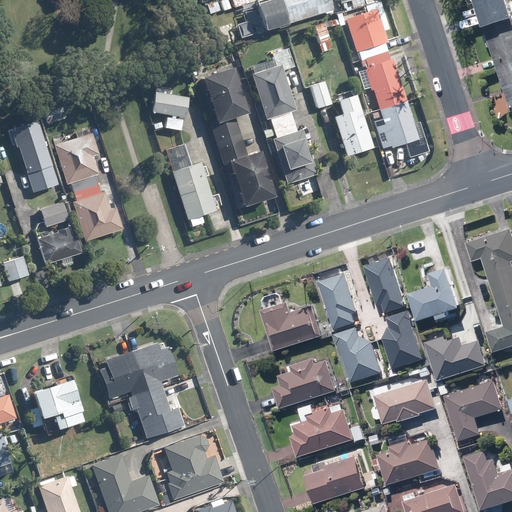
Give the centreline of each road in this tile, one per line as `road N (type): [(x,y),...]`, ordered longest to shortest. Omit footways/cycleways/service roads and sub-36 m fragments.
road 1 (secondary): [(477,184),(190,276)]
road 2 (residential): [(190,276),(273,511)]
road 3 (residential): [(477,184),(419,0)]
road 4 (secondary): [(190,276),(16,332)]
